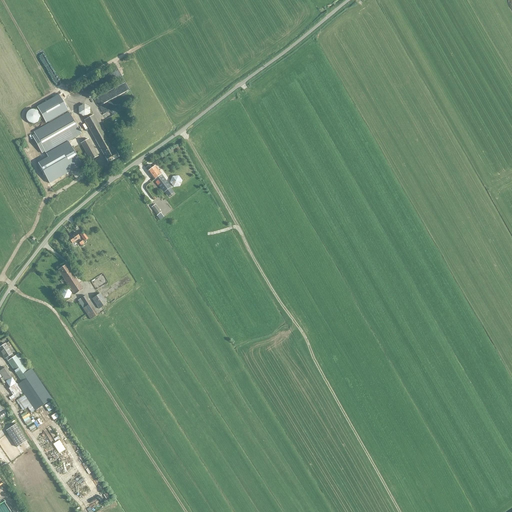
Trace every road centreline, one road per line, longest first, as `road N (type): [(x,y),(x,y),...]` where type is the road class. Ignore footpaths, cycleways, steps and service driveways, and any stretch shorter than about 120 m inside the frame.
road 1 (unclassified): [(0,305),(81,204),(348,0)]
road 2 (track): [(399,511),(238,226),(208,233)]
road 3 (track): [(184,511),(54,311),(0,278)]
road 4 (track): [(103,164),(62,88),(134,49)]
road 5 (track): [(1,277),(43,201),(103,164)]
